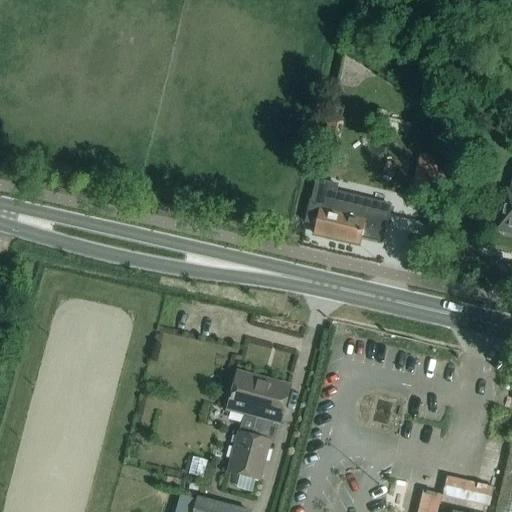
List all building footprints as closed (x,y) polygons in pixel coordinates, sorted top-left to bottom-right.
[(420,156),(411,189),(427,194),(429,187),(436,160),(420,156)] [(310,202),(310,204),(305,223),(316,226),(314,234),(357,245),(359,238),(380,243),(387,214),(364,208),(361,220),(339,215),(340,210),(332,208),(335,194),(329,192),(330,186),(317,183),(311,203),(310,202)] [(503,232),(510,234),(511,232),(511,183),(510,194),(507,193),(505,197),(503,197),(502,204),(504,204),(501,218),(499,217),(497,224),(499,225),(498,229),(504,230),(503,232)] [(225,472),(238,476),(256,481),(267,442),(266,442),(271,422),(277,424),(282,406),(288,387),(270,382),(269,386),(236,377),(231,397),(228,410),(244,414),(238,434),(236,433),(225,472)] [(511,511),(511,436),(494,511),(511,511)] [(194,511),(247,511),(229,507),(199,498),(194,511)]
